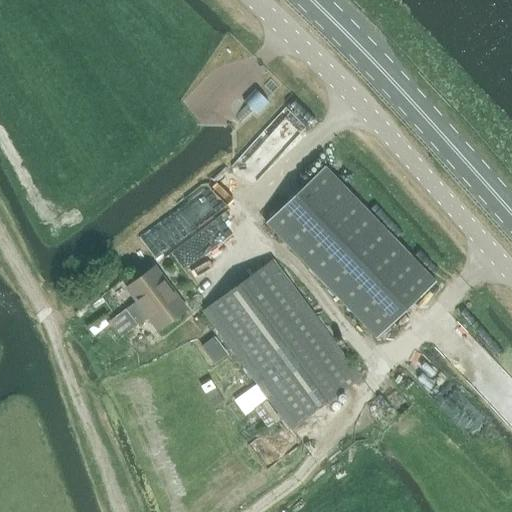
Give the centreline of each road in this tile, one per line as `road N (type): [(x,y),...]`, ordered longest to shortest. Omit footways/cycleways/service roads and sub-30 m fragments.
road 1 (unclassified): [(511,276),(387,134),(252,0)]
road 2 (primary): [(511,215),(308,0)]
road 3 (track): [(119,511),(45,319)]
